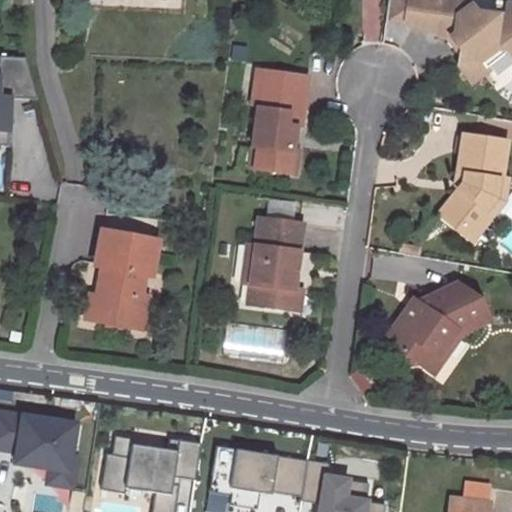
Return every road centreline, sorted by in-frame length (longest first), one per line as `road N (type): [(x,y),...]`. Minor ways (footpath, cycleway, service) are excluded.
road 1 (residential): [(326,415),(378,75)]
road 2 (tertiary): [(326,415),(34,372)]
road 3 (tertiary): [(511,439),(326,415)]
road 4 (residential): [(74,201),(34,372)]
